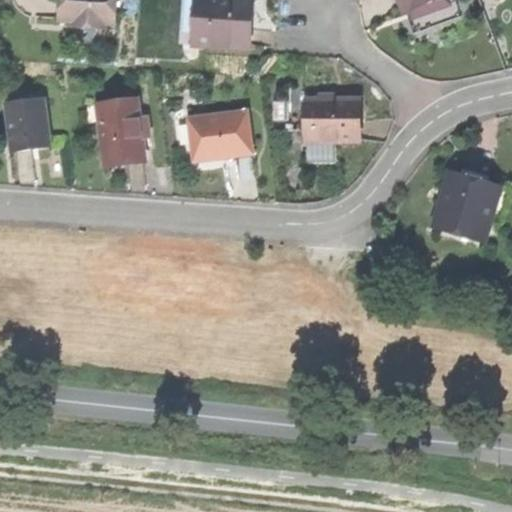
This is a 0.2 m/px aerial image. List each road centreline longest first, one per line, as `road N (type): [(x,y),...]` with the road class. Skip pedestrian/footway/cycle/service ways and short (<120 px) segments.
road 1 (tertiary): [(0,391),(511,449)]
road 2 (residential): [(0,208),(316,229),(355,217),(429,121)]
road 3 (track): [(384,511),(0,468)]
road 4 (residential): [(429,121),(316,17),(317,0)]
